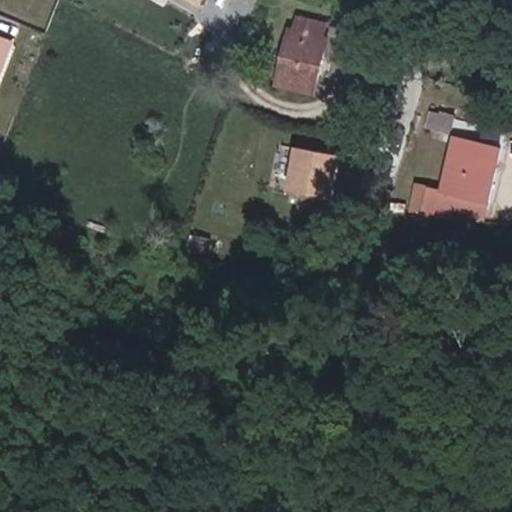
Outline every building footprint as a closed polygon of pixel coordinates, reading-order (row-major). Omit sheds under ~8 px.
[(181,0),(199,9),(203,0),(181,0)] [(286,37),(278,36),(263,88),(302,100),(317,50),(310,48),(315,25),(290,18),(286,37)] [(0,76),(14,39),(0,34),(0,76)] [(461,130),(441,126),(439,139),(459,143),(461,130)] [(340,151),(293,141),(284,186),(331,196),(340,151)] [(421,194),(407,192),(403,214),(462,226),(476,168),(428,157),(421,194)]
